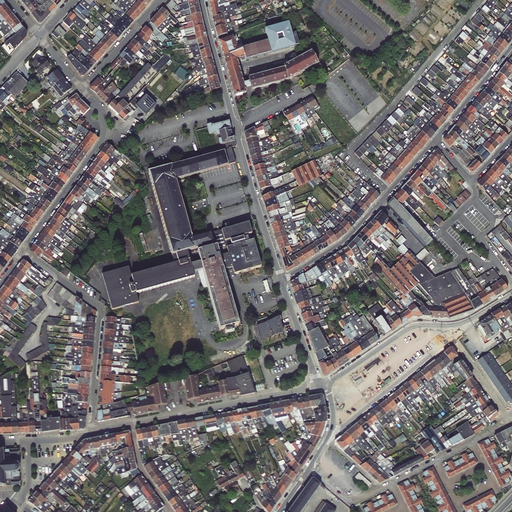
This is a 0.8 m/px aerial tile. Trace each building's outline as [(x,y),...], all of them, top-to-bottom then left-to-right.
[(27,9),(38,0),(28,0),(23,4),(27,9)] [(42,0),(38,0),(27,9),(31,14),(45,3),(42,0)] [(137,17),(141,13),(127,0),(120,0),(120,1),(137,17)] [(127,0),(141,13),(145,8),(135,0),(127,0)] [(135,0),(145,8),(149,4),(144,0),(135,0)] [(415,0),(425,8),(431,0),(415,0)] [(489,0),(482,8),(487,13),(499,0),(489,0)] [(133,22),(137,17),(120,1),(116,5),(133,22)] [(182,11),(199,7),(198,1),(181,5),(182,11)] [(130,26),(133,22),(116,5),(113,2),(110,6),(114,10),(115,8),(117,10),(115,13),(117,15),(130,26)] [(211,8),(213,17),(233,10),(237,9),(235,3),(230,5),(229,2),(224,3),(211,8)] [(158,13),(169,24),(171,26),(173,24),(175,26),(178,22),(168,13),(172,9),(171,8),(172,6),(170,3),(168,5),(166,3),(158,13)] [(5,5),(0,8),(0,15),(8,10),(5,5)] [(181,18),(200,13),(199,7),(182,11),(180,12),(181,18)] [(477,25),(484,17),(482,15),(485,12),(482,9),(472,21),(477,25)] [(8,10),(0,15),(0,23),(12,14),(8,10)] [(213,17),(214,23),(235,16),(233,10),(213,17)] [(84,33),(88,29),(71,13),(67,17),(84,33)] [(122,34),(126,30),(114,19),(113,18),(112,18),(107,13),(103,18),(110,24),(122,34)] [(169,24),(158,13),(154,17),(165,28),(169,24)] [(184,23),(201,19),(200,13),(181,18),(181,22),(184,23)] [(12,14),(0,23),(0,26),(2,29),(16,19),(12,14)] [(501,18),(511,27),(511,20),(507,16),(504,14),(501,18)] [(126,30),(130,26),(117,15),(114,19),(126,30)] [(214,23),(216,28),(237,21),(235,16),(214,23)] [(165,28),(154,17),(149,22),(161,32),(165,28)] [(511,27),(501,18),(497,22),(511,34),(511,27)] [(16,19),(2,29),(0,31),(0,34),(3,37),(20,24),(16,19)] [(181,30),(203,26),(201,19),(184,23),(185,26),(176,28),(177,31),(181,30)] [(238,25),(237,21),(216,28),(217,32),(238,25)] [(493,26),(511,41),(511,39),(511,34),(497,22),(496,21),(493,26)] [(118,39),(122,34),(110,24),(109,26),(105,22),(103,26),(118,39)] [(161,32),(149,22),(145,27),(156,37),(162,43),(165,40),(166,40),(168,39),(161,32)] [(53,33),(59,39),(68,29),(62,23),(53,33)] [(264,29),(267,40),(243,48),(240,44),(242,43),(240,39),(237,40),(236,36),(234,37),(233,35),(219,41),(233,95),(246,93),(245,87),(250,86),(252,90),(289,79),(317,64),(311,51),(286,65),(248,78),(249,81),(243,82),(237,58),(244,56),(244,60),(295,47),(295,45),(299,45),(295,32),(291,33),(289,23),(264,29)] [(20,24),(3,37),(7,42),(24,29),(20,24)] [(114,44),(118,39),(103,26),(101,24),(99,26),(101,28),(98,30),(114,44)] [(240,31),(238,25),(217,32),(218,39),(240,31)] [(182,37),(204,32),(203,26),(181,30),(182,37)] [(490,31),(507,45),(511,41),(493,26),(489,30),(490,31)] [(156,37),(145,27),(141,32),(155,44),(157,42),(154,39),(156,37)] [(27,33),(24,29),(7,42),(1,47),(9,56),(26,37),(27,33)] [(109,48),(114,44),(98,30),(94,35),(109,48)] [(463,31),(455,41),(462,46),(465,41),(468,43),(472,38),(463,31)] [(507,45),(490,31),(487,35),(504,49),(507,45)] [(155,44),(141,32),(137,36),(152,49),(154,47),(156,49),(158,47),(155,44)] [(184,43),(206,38),(204,32),(182,37),(184,43)] [(96,63),(101,58),(82,40),(77,34),(72,40),(78,45),(96,63)] [(101,58),(105,53),(90,39),(86,35),(82,40),(101,58)] [(105,53),(109,48),(94,35),(90,39),(105,53)] [(504,49),(487,35),(483,40),(500,54),(504,49)] [(152,49),(137,36),(134,40),(147,51),(149,50),(152,53),(154,51),(152,49)] [(500,54),(483,40),(480,37),(477,41),(483,46),(482,47),(496,59),(500,54)] [(189,48),(207,43),(206,38),(184,43),(185,49),(189,48)] [(147,51),(134,40),(130,44),(143,56),(146,58),(150,54),(147,51)] [(193,53),(209,48),(207,43),(189,48),(191,53),(193,53)] [(143,56),(130,44),(126,48),(140,59),(143,56)] [(93,67),(96,63),(78,45),(75,47),(78,50),(76,52),(93,67)] [(496,59),(482,47),(478,53),(492,65),(496,59)] [(140,59),(126,48),(109,67),(113,70),(119,64),(123,66),(123,67),(127,62),(129,64),(131,63),(134,66),(140,59)] [(194,59),(211,54),(209,48),(193,53),(194,59)] [(492,65),(478,53),(473,49),(468,54),(488,69),(492,65)] [(88,72),(93,67),(76,52),(75,50),(70,55),(81,64),(80,65),(88,72)] [(204,62),(212,59),(211,54),(194,59),(195,61),(193,62),(194,65),(196,64),(197,68),(204,62)] [(488,69),(468,54),(466,57),(479,66),(477,67),(485,73),(488,69)] [(80,76),(84,77),(88,72),(80,65),(81,64),(70,55),(66,58),(80,76)] [(31,64),(34,67),(33,68),(38,75),(50,66),(44,58),(41,60),(39,57),(31,64)] [(464,63),(482,77),(485,73),(477,67),(470,61),(468,62),(463,58),(461,61),(464,63)] [(204,62),(197,68),(194,72),(196,74),(201,71),(201,70),(204,69),(213,65),(212,59),(204,62)] [(511,67),(506,62),(502,67),(511,75),(511,67)] [(113,111),(128,93),(151,66),(147,63),(121,92),(108,106),(113,111)] [(460,67),(478,81),(482,77),(464,63),(460,67)] [(213,65),(204,69),(206,73),(215,71),(213,65)] [(428,74),(434,79),(440,70),(434,65),(428,74)] [(184,81),(190,74),(181,66),(175,73),(184,81)] [(478,81),(460,67),(457,71),(475,85),(478,81)] [(511,83),(511,75),(502,67),(498,72),(511,83)] [(128,93),(113,111),(118,116),(134,100),(158,73),(153,68),(150,71),(152,74),(146,80),(144,85),(141,83),(130,95),(128,93)] [(52,87),(63,78),(56,70),(47,78),(48,81),(47,82),(51,88),(52,87)] [(475,85),(457,71),(455,74),(459,76),(457,78),(471,89),(475,85)] [(3,87),(16,99),(16,98),(18,100),(23,94),(21,92),(23,89),(25,90),(30,86),(27,84),(28,83),(16,72),(3,87)] [(511,88),(510,87),(511,84),(511,83),(498,72),(494,77),(510,90),(511,91),(511,88)] [(471,89),(457,78),(452,74),(448,78),(468,93),(471,89)] [(216,75),(207,78),(198,81),(199,84),(194,86),(196,88),(204,86),(218,81),(216,75)] [(104,80),(93,92),(96,95),(109,81),(112,78),(109,76),(104,80)] [(93,92),(104,80),(100,77),(90,88),(93,92)] [(509,93),(510,90),(494,77),(490,82),(505,95),(509,98),(511,96),(509,93)] [(63,78),(52,87),(61,97),(63,95),(64,95),(72,89),(63,78)] [(424,78),(420,82),(425,86),(429,82),(424,78)] [(448,85),(464,98),(468,93),(448,78),(446,80),(450,83),(448,85)] [(109,81),(96,95),(99,98),(112,85),(109,81)] [(218,81),(204,86),(205,89),(199,92),(201,96),(211,91),(220,88),(218,81)] [(501,99),(505,95),(490,82),(486,87),(501,99)] [(464,98),(448,85),(445,83),(444,84),(448,89),(447,91),(461,102),(464,98)] [(112,85),(99,98),(104,102),(117,89),(112,85)] [(16,99),(3,87),(0,89),(0,109),(1,111),(5,106),(9,102),(8,101),(10,99),(13,102),(16,99)] [(441,93),(457,106),(461,102),(447,91),(442,87),(440,89),(443,91),(441,93)] [(506,104),(501,99),(486,87),(482,91),(498,105),(500,102),(504,106),(506,104)] [(117,89),(104,102),(108,106),(121,92),(118,89),(117,89)] [(499,106),(498,105),(482,91),(478,96),(492,107),(495,110),(499,106)] [(449,116),(434,103),(422,92),(419,95),(430,104),(428,106),(446,121),(449,116)] [(457,106),(441,93),(440,95),(438,94),(436,96),(453,111),(457,106)] [(74,107),(80,100),(76,94),(67,101),(69,105),(61,112),(64,116),(68,113),(69,112),(74,107)] [(147,94),(136,106),(146,115),(156,104),(147,94)] [(434,103),(449,116),(453,111),(436,96),(433,94),(431,97),(435,100),(434,103)] [(487,112),(492,107),(478,96),(474,101),(487,112)] [(311,97),(304,101),(314,115),(316,114),(314,111),(318,107),(311,97)] [(74,107),(69,112),(74,116),(76,113),(78,114),(80,113),(83,116),(90,109),(80,100),(74,107)] [(134,100),(118,116),(125,122),(130,117),(144,125),(146,123),(145,123),(134,115),(135,114),(133,113),(137,109),(134,107),(136,103),(134,100)] [(308,118),(314,115),(304,101),(299,104),(308,118)] [(492,115),(487,112),(474,101),(470,106),(484,118),(489,121),(488,123),(490,124),(493,123),(489,118),(492,115)] [(427,113),(442,125),(446,121),(428,106),(425,103),(422,105),(428,111),(427,113)] [(302,122),(308,118),(299,104),(293,107),(302,122)] [(482,120),(484,118),(470,106),(466,111),(486,126),(487,123),(485,122),(482,120)] [(293,107),(288,110),(297,125),(298,124),(302,122),(293,107)] [(301,129),(298,124),(297,125),(288,110),(283,113),(298,140),(300,139),(297,135),(299,134),(297,131),(301,129)] [(481,131),(486,126),(466,111),(462,116),(481,131)] [(442,125),(427,113),(423,117),(438,130),(442,125)] [(417,117),(435,133),(438,130),(423,117),(419,115),(417,117)] [(478,134),(481,131),(462,116),(458,120),(475,134),(476,132),(478,134)] [(81,117),(76,124),(78,125),(79,124),(80,125),(85,120),(81,117)] [(435,133),(417,117),(412,122),(414,124),(429,140),(435,133)] [(475,135),(475,134),(458,120),(454,125),(472,141),(473,142),(474,141),(473,140),(474,139),(471,137),(473,135),(474,136),(475,135)] [(245,140),(259,136),(265,134),(265,131),(271,129),(267,121),(245,132),(244,134),(245,140)] [(410,128),(426,143),(429,140),(414,124),(410,128)] [(470,143),(472,141),(454,125),(451,130),(468,144),(469,142),(470,143)] [(86,138),(89,132),(82,126),(78,131),(79,132),(86,138)] [(426,143),(410,128),(406,131),(410,135),(423,147),(426,143)] [(492,155),(509,135),(500,128),(483,147),(492,155)] [(475,152),(468,144),(451,130),(447,134),(472,157),(475,152)] [(86,138),(79,132),(75,138),(82,143),(86,138)] [(86,138),(94,144),(98,139),(89,132),(86,138)] [(469,159),(472,157),(447,134),(443,138),(444,142),(449,148),(467,169),(472,163),(469,159)] [(407,139),(420,151),(423,147),(410,135),(407,139)] [(247,145),(261,141),(259,136),(245,140),(247,145)] [(326,141),(328,146),(337,142),(335,137),(326,141)] [(82,143),(75,138),(71,143),(78,148),(82,143)] [(82,143),(91,149),(94,144),(86,138),(82,143)] [(482,147),(486,143),(481,138),(477,142),(482,147)] [(248,151),(270,144),(273,142),(267,139),(261,141),(247,145),(248,151)] [(398,145),(413,158),(416,154),(404,142),(400,139),(398,142),(400,143),(398,145)] [(420,151),(407,139),(404,142),(416,154),(420,151)] [(413,158),(398,145),(394,141),(392,143),(395,146),(393,149),(409,163),(413,158)] [(78,148),(71,143),(70,145),(68,148),(75,153),(78,148)] [(78,148),(87,154),(91,149),(82,143),(78,148)] [(115,150),(107,143),(104,148),(112,155),(115,150)] [(250,155),(269,150),(272,149),(270,144),(248,151),(250,155)] [(481,146),(476,151),(486,160),(491,155),(481,146)] [(224,151),(148,172),(153,192),(171,255),(176,255),(178,262),(131,276),(128,267),(102,274),(112,311),(138,302),(136,293),(194,277),(193,272),(203,270),(220,330),(228,328),(228,329),(225,330),(225,333),(234,331),(233,329),(232,329),(231,326),(239,324),(226,281),(235,279),(234,274),(261,266),(253,240),(244,243),(244,241),(248,240),(247,237),(247,235),(252,234),(248,222),(193,239),(177,180),(235,163),(231,147),(228,148),(228,150),(224,151)] [(75,153),(68,148),(65,152),(71,158),(75,153)] [(75,153),(83,159),(87,154),(78,148),(75,153)] [(112,155),(104,148),(100,152),(109,159),(112,155)] [(409,163),(393,149),(389,153),(405,168),(409,163)] [(431,154),(444,166),(446,165),(449,170),(447,171),(450,174),(455,170),(437,149),(435,149),(431,154)] [(120,154),(115,150),(112,155),(117,158),(120,161),(122,158),(123,159),(133,167),(135,164),(121,153),(120,154)] [(252,161),(271,155),(269,150),(250,155),(252,161)] [(71,158),(65,152),(63,151),(59,157),(67,163),(71,158)] [(109,159),(100,152),(97,158),(105,164),(109,159)] [(71,158),(80,164),(83,159),(75,153),(71,158)] [(405,168),(389,153),(385,158),(401,172),(405,168)] [(511,159),(505,153),(501,157),(511,167),(511,159)] [(444,166),(431,154),(428,158),(445,176),(448,179),(450,178),(442,169),(444,167),(444,166)] [(117,158),(112,155),(109,159),(114,163),(117,158)] [(253,167),(273,161),(272,155),(271,155),(252,161),(253,167)] [(67,163),(59,157),(57,159),(54,156),(52,159),(53,159),(63,167),(64,168),(67,163)] [(511,167),(501,157),(498,161),(511,174),(511,175),(511,167)] [(67,163),(76,169),(80,164),(71,158),(67,163)] [(105,164),(97,158),(93,163),(101,170),(105,164)] [(401,172),(385,158),(382,161),(381,160),(380,162),(381,163),(397,177),(401,172)] [(425,162),(442,179),(445,176),(428,158),(425,162)] [(63,167),(53,159),(50,163),(54,166),(53,167),(54,168),(60,172),(63,167)] [(114,163),(109,159),(105,164),(110,168),(114,163)] [(273,161),(253,167),(255,172),(275,167),(273,161)] [(292,170),(298,186),(322,177),(316,161),(292,170)] [(511,174),(498,161),(494,165),(508,178),(511,174)] [(421,166),(437,182),(438,180),(442,185),(445,183),(442,179),(425,162),(421,166)] [(64,168),(73,174),(76,169),(67,163),(64,168)] [(101,170),(93,163),(89,168),(97,175),(101,170)] [(397,177),(381,163),(377,168),(393,181),(397,177)] [(109,174),(112,170),(110,168),(105,164),(101,170),(112,179),(114,177),(109,174)] [(508,178),(494,165),(490,169),(508,186),(511,181),(508,178)] [(393,181),(377,168),(375,170),(371,166),(368,169),(388,187),(393,181)] [(418,170),(434,185),(437,182),(421,166),(418,170)] [(60,172),(69,179),(73,174),(64,168),(63,167),(60,172)] [(275,167),(255,172),(256,178),(282,169),(281,167),(276,169),(275,167)] [(60,172),(54,168),(50,173),(56,178),(60,172)] [(97,175),(89,168),(86,173),(94,179),(97,175)] [(258,184),(282,176),(285,175),(282,169),(256,178),(258,184)] [(508,186),(490,169),(486,174),(502,190),(503,189),(506,190),(509,192),(511,190),(508,186)] [(52,183),(56,178),(50,173),(46,170),(42,176),(52,183)] [(112,179),(101,170),(97,175),(108,184),(112,179)] [(414,174),(430,190),(434,185),(418,170),(414,174)] [(56,178),(65,184),(69,179),(60,172),(56,178)] [(94,179),(86,173),(83,177),(91,184),(94,179)] [(409,180),(425,195),(427,197),(431,194),(429,192),(431,190),(430,190),(414,174),(409,180)] [(482,178),(498,195),(502,190),(486,174),(482,178)] [(108,184),(97,175),(94,179),(102,186),(105,188),(108,184)] [(49,188),(52,183),(42,176),(39,181),(44,184),(49,188)] [(282,176),(258,184),(260,190),(280,184),(280,182),(283,181),(282,176)] [(91,184),(83,177),(79,181),(88,188),(91,184)] [(52,183),(62,189),(65,184),(56,178),(52,183)] [(356,182),(376,200),(380,196),(361,178),(358,181),(355,179),(354,180),(356,182)] [(498,195),(482,178),(477,184),(493,202),(495,201),(493,198),(494,196),(497,199),(499,196),(498,195)] [(102,186),(94,179),(91,184),(102,192),(103,193),(105,191),(101,187),(102,186)] [(405,185),(419,198),(421,196),(423,198),(425,195),(409,180),(405,185)] [(49,188),(44,184),(39,181),(38,184),(41,187),(40,189),(42,191),(46,193),(49,188)] [(88,188),(79,181),(76,186),(85,193),(88,188)] [(355,189),(372,205),(376,200),(356,182),(354,184),(356,186),(356,187),(357,187),(355,189)] [(49,188),(58,194),(62,189),(52,183),(49,188)] [(41,192),(42,191),(40,189),(32,184),(29,188),(36,194),(38,191),(41,192)] [(102,192),(91,184),(88,188),(96,195),(99,197),(102,192)] [(401,189),(418,207),(421,209),(423,207),(417,201),(420,199),(419,198),(405,185),(401,189)] [(85,193),(76,186),(72,191),(82,198),(85,193)] [(46,193),(54,200),(58,194),(49,188),(46,193)] [(96,195),(88,188),(85,193),(93,199),(96,195)] [(351,194),(368,209),(372,205),(355,189),(353,188),(351,190),(353,192),(351,194)] [(262,196),(264,203),(285,193),(284,189),(274,194),(272,192),(262,196)] [(397,194),(414,211),(418,207),(401,189),(397,194)] [(460,206),(472,196),(467,190),(455,200),(460,206)] [(85,200),(82,198),(72,191),(70,194),(75,198),(69,206),(72,209),(77,212),(83,203),(85,200)] [(42,198),(51,204),(54,200),(46,193),(42,198)] [(93,199),(85,193),(82,198),(85,200),(90,204),(93,199)] [(264,203),(266,209),(285,202),(292,199),(290,196),(287,197),(285,193),(264,203)] [(42,198),(36,194),(35,196),(33,195),(30,194),(29,196),(32,198),(39,203),(42,198)] [(75,198),(70,194),(64,203),(69,206),(75,198)] [(348,198),(364,214),(368,209),(351,194),(348,198)] [(393,199),(407,214),(410,211),(412,213),(414,211),(397,194),(393,199)] [(340,200),(359,219),(364,214),(348,198),(345,196),(342,200),(341,199),(340,200)] [(39,203),(32,198),(29,203),(35,208),(39,203)] [(39,203),(47,209),(51,204),(42,198),(39,203)] [(407,214),(393,199),(386,206),(425,247),(432,240),(407,214)] [(338,206),(355,223),(359,219),(340,200),(336,204),(338,206)] [(35,208),(29,203),(27,202),(24,206),(32,212),(35,208)] [(266,209),(267,214),(287,207),(291,206),(290,203),(285,204),(285,202),(266,209)] [(451,202),(448,206),(455,212),(458,209),(451,202)] [(35,208),(44,214),(47,209),(39,203),(35,208)] [(72,209),(69,206),(64,203),(60,208),(68,214),(72,209)] [(87,207),(83,203),(77,212),(81,215),(87,207)] [(32,212),(24,206),(20,212),(26,216),(26,215),(29,217),(32,212)] [(123,208),(120,206),(112,214),(114,217),(123,208)] [(338,215),(351,228),(355,223),(338,206),(336,209),(337,209),(335,211),(338,215)] [(267,214),(269,219),(288,212),(287,207),(267,214)] [(32,212),(40,218),(44,214),(35,208),(32,212)] [(68,214),(60,208),(56,213),(64,220),(68,214)] [(77,212),(72,209),(68,214),(73,217),(75,215),(77,216),(77,217),(80,220),(83,222),(85,219),(81,215),(77,212)] [(26,216),(20,212),(18,210),(16,213),(13,210),(11,213),(13,214),(23,220),(26,216)] [(381,211),(376,216),(387,227),(394,234),(398,230),(381,211)] [(29,217),(37,223),(40,218),(32,212),(29,217)] [(291,212),(288,212),(269,219),(271,224),(294,217),(294,215),(292,215),(291,212)] [(330,214),(347,233),(351,228),(338,215),(337,216),(333,212),(330,214)] [(64,220),(56,213),(53,219),(60,225),(64,220)] [(305,213),(294,217),(271,224),(272,229),(293,223),(293,221),(306,217),(305,213)] [(23,220),(13,214),(11,218),(13,220),(12,221),(14,223),(21,228),(25,222),(23,220)] [(72,218),(73,217),(68,214),(64,220),(72,225),(73,226),(75,223),(76,221),(72,218)] [(331,223),(342,237),(347,233),(330,214),(328,216),(332,220),(331,222),(331,223)] [(25,222),(33,228),(37,223),(29,217),(26,215),(26,216),(23,220),(25,222)] [(376,216),(369,223),(388,240),(389,242),(390,241),(390,239),(392,237),(384,229),(387,227),(376,216)] [(439,216),(434,221),(440,227),(444,222),(439,216)] [(60,225),(53,219),(49,223),(58,230),(62,226),(60,225)] [(64,220),(60,225),(62,226),(68,230),(72,225),(64,220)] [(324,223),(338,240),(342,237),(331,223),(328,220),(324,223)] [(21,228),(14,223),(13,225),(9,222),(6,224),(12,228),(17,233),(21,228)] [(21,228),(30,233),(33,228),(25,222),(21,228)] [(58,230),(49,223),(46,227),(55,234),(58,230)] [(272,229),(274,235),(296,227),(296,225),(294,226),(293,223),(272,229)] [(320,227),(333,243),(338,240),(324,223),(320,227)] [(369,223),(365,228),(386,249),(390,247),(386,242),(388,240),(369,223)] [(501,235),(507,242),(511,238),(511,237),(501,225),(492,232),(499,240),(501,239),(499,237),(501,235)] [(68,230),(62,226),(58,230),(65,235),(68,230)] [(55,234),(46,227),(43,232),(52,239),(54,237),(55,234)] [(274,235),(276,239),(294,234),(297,233),(296,230),(300,229),(298,227),(296,227),(274,235)] [(311,231),(324,249),(328,246),(315,228),(314,227),(311,229),(312,230),(311,231)] [(315,228),(328,246),(333,243),(320,227),(318,228),(317,227),(315,228)] [(17,233),(12,228),(10,231),(6,228),(5,230),(14,238),(17,233)] [(17,233),(26,239),(30,233),(21,228),(17,233)] [(385,251),(386,249),(365,228),(361,232),(379,249),(380,246),(385,251)] [(14,238),(5,230),(2,229),(0,232),(0,231),(0,235),(1,236),(10,243),(14,238)] [(307,235),(319,252),(324,249),(311,231),(310,229),(305,232),(307,235)] [(62,239),(65,235),(58,230),(55,234),(62,239)] [(70,232),(68,230),(65,235),(72,240),(74,238),(68,234),(70,232)] [(52,239),(43,232),(40,236),(49,243),(52,239)] [(361,232),(356,237),(371,251),(374,254),(377,251),(379,253),(380,250),(379,249),(361,232)] [(14,238),(22,244),(26,239),(17,233),(14,238)] [(97,236),(91,233),(88,238),(90,239),(93,241),(97,236)] [(306,241),(315,255),(319,252),(307,235),(306,236),(305,235),(303,237),(301,233),(299,233),(298,237),(299,240),(303,238),(306,241)] [(276,239),(277,245),(295,238),(294,234),(276,239)] [(402,245),(407,239),(402,235),(397,240),(402,245)] [(10,243),(1,236),(0,237),(0,242),(6,248),(10,243)] [(49,243),(40,236),(37,240),(46,247),(49,243)] [(356,237),(352,241),(363,258),(371,251),(356,237)] [(10,243),(18,249),(22,244),(14,238),(10,243)] [(297,244),(295,238),(277,245),(279,250),(289,247),(295,245),(297,244)] [(55,247),(58,243),(52,239),(49,243),(55,247)] [(46,247),(37,240),(34,245),(43,251),(46,247)] [(295,245),(305,261),(310,258),(302,243),(301,241),(298,243),(299,245),(297,246),(297,244),(295,245)] [(302,243),(310,258),(315,255),(306,241),(302,243)] [(365,260),(363,258),(352,241),(347,246),(359,264),(365,260)] [(6,248),(15,254),(18,249),(10,243),(6,248)] [(52,252),(55,247),(49,243),(46,247),(52,252)] [(55,247),(52,252),(56,255),(62,246),(58,243),(55,247)] [(43,251),(34,245),(29,251),(39,258),(43,251)] [(294,255),(300,264),(305,261),(295,245),(289,247),(292,251),(294,255)] [(347,246),(342,250),(354,268),(357,266),(359,268),(361,267),(359,264),(347,246)] [(51,253),(52,252),(46,247),(43,251),(52,258),(53,255),(51,253)] [(281,255),(292,251),(289,247),(279,250),(281,255)] [(3,253),(11,259),(15,254),(6,248),(3,253)] [(416,257),(420,261),(429,252),(425,248),(416,257)] [(351,270),(354,268),(342,250),(337,253),(347,269),(350,273),(352,272),(351,270)] [(52,258),(43,251),(39,258),(41,259),(43,256),(50,260),(52,258)] [(418,284),(419,283),(409,272),(419,262),(409,252),(390,270),(377,256),(373,263),(402,295),(404,297),(418,284)] [(0,256),(0,257),(8,264),(11,259),(3,253),(0,256)] [(337,253),(332,257),(343,274),(345,273),(344,272),(347,269),(337,253)] [(288,257),(294,268),(300,264),(294,255),(288,257)] [(294,268),(288,257),(282,259),(286,272),(287,272),(294,268)] [(332,257),(326,260),(336,276),(338,279),(344,275),(343,274),(332,257)] [(20,264),(29,271),(32,267),(23,260),(20,264)] [(326,260),(321,263),(330,277),(334,282),(337,281),(335,277),(336,276),(326,260)] [(443,308),(441,303),(465,293),(464,291),(463,290),(462,289),(450,272),(434,278),(419,262),(409,272),(419,283),(418,284),(431,299),(439,308),(443,308)] [(321,263),(316,266),(330,287),(334,284),(329,277),(330,277),(321,263)] [(17,268),(26,275),(29,271),(20,264),(17,268)] [(71,271),(65,266),(60,273),(67,277),(71,271)] [(324,289),(330,287),(316,266),(311,269),(317,279),(324,289)] [(40,273),(32,267),(29,271),(38,278),(40,276),(39,275),(40,273)] [(11,276),(20,283),(21,282),(26,275),(17,268),(11,276)] [(495,268),(478,277),(483,287),(493,282),(495,284),(501,280),(495,268)] [(317,279),(311,269),(303,274),(307,283),(317,279)] [(38,278),(29,271),(26,275),(38,285),(40,282),(37,280),(38,278)] [(291,288),(307,283),(303,274),(291,281),(290,285),(291,288)] [(470,302),(474,311),(482,305),(462,274),(459,275),(462,279),(468,289),(464,291),(465,293),(470,302)] [(20,283),(11,276),(7,281),(16,288),(20,283)] [(16,288),(7,281),(3,286),(12,293),(13,293),(16,288)] [(20,283),(16,288),(24,295),(28,289),(27,288),(20,283)] [(74,314),(76,297),(57,283),(52,290),(48,296),(66,309),(65,315),(62,319),(61,320),(68,321),(69,316),(74,317),(74,314)] [(307,283),(291,288),(294,294),(309,288),(307,283)] [(32,293),(36,296),(38,298),(39,298),(45,289),(38,285),(35,290),(33,293),(32,293)] [(12,293),(3,286),(0,290),(0,292),(8,298),(12,293)] [(299,310),(320,302),(322,301),(321,297),(333,292),(330,287),(324,289),(311,293),(295,299),(299,310)] [(13,293),(19,298),(20,296),(22,297),(24,295),(16,288),(13,293)] [(295,299),(311,293),(309,288),(294,294),(295,299)] [(431,318),(423,306),(420,301),(419,302),(410,292),(404,297),(407,300),(409,299),(417,310),(422,317),(431,318)] [(8,298),(15,303),(19,298),(13,293),(12,293),(8,298)] [(448,319),(474,311),(470,302),(465,293),(441,303),(443,308),(448,319)] [(413,317),(422,317),(417,310),(409,299),(407,300),(404,297),(402,295),(400,297),(402,299),(399,302),(413,317)] [(38,304),(42,300),(39,298),(38,298),(36,296),(32,301),(33,302),(37,306),(38,304)] [(4,303),(12,310),(14,311),(18,305),(15,303),(8,298),(4,303)] [(405,312),(403,314),(407,320),(413,317),(399,302),(397,299),(395,301),(402,307),(401,308),(405,312)] [(46,307),(42,300),(38,304),(37,306),(33,309),(28,314),(28,313),(27,314),(22,317),(25,319),(30,323),(44,310),(43,310),(46,307)] [(391,300),(387,304),(397,316),(402,324),(407,320),(403,314),(391,300)] [(431,318),(440,318),(434,308),(428,301),(423,306),(431,318)] [(96,312),(82,302),(80,317),(86,317),(96,319),(96,312)] [(301,315),(319,308),(318,305),(321,304),(320,302),(299,310),(301,315)] [(0,308),(9,314),(10,312),(12,310),(4,303),(0,308)] [(377,304),(373,307),(391,332),(396,328),(383,311),(377,304)] [(396,328),(402,324),(397,316),(387,304),(384,306),(386,308),(383,311),(396,328)] [(303,321),(325,313),(325,310),(329,308),(328,305),(319,308),(301,315),(303,321)] [(511,318),(505,307),(504,306),(499,309),(511,330),(511,318)] [(9,314),(0,308),(0,307),(0,311),(7,317),(9,314)] [(385,336),(391,332),(373,307),(368,311),(375,320),(374,321),(385,336)] [(440,318),(448,319),(443,308),(439,308),(434,308),(440,318)] [(503,316),(499,309),(490,314),(495,321),(499,328),(503,325),(499,319),(503,316)] [(329,318),(330,320),(334,319),(331,313),(326,315),(325,313),(303,321),(305,327),(329,318)] [(353,318),(370,346),(379,340),(373,331),(361,313),(358,314),(360,317),(359,318),(357,319),(355,317),(353,318)] [(370,346),(353,318),(351,315),(347,318),(366,349),(370,346)] [(279,317),(256,326),(260,334),(258,334),(260,341),(284,332),(280,321),(281,321),(279,317)] [(61,320),(62,319),(49,318),(48,323),(47,325),(57,326),(61,320)] [(329,318),(305,327),(307,333),(318,328),(324,326),(324,323),(330,320),(329,318)] [(366,349),(347,318),(343,321),(362,352),(366,349)] [(362,352),(343,321),(342,319),(339,321),(344,330),(342,332),(345,337),(343,339),(342,337),(341,338),(353,358),(362,352)] [(0,327),(1,326),(7,330),(9,327),(0,322),(0,321),(0,327)] [(37,328),(30,323),(21,337),(15,345),(12,350),(9,354),(8,357),(21,369),(26,363),(17,356),(37,328)] [(48,323),(43,323),(42,335),(40,335),(41,347),(26,355),(29,362),(49,351),(49,344),(47,331),(47,325),(48,323)] [(328,347),(322,337),(318,328),(307,333),(315,354),(320,351),(328,347)] [(84,335),(71,334),(69,333),(69,337),(72,338),(72,340),(83,341),(84,335)] [(353,358),(341,338),(339,339),(335,334),(334,335),(349,361),(353,358)] [(344,364),(327,338),(326,335),(322,337),(328,347),(339,367),(344,364)] [(349,361),(334,335),(327,338),(344,364),(349,361)] [(15,345),(21,337),(19,336),(17,340),(12,336),(9,340),(11,341),(10,342),(12,343),(15,345)] [(9,354),(12,350),(9,347),(6,346),(5,347),(6,347),(4,351),(9,354)] [(339,367),(328,347),(320,351),(329,374),(339,367)] [(449,348),(443,353),(450,361),(457,356),(452,348),(449,348)] [(329,374),(320,351),(315,354),(323,376),(326,376),(329,374)] [(451,363),(450,361),(443,353),(438,357),(446,366),(451,363)] [(494,360),(489,353),(478,360),(481,364),(480,365),(482,369),(494,360)] [(227,362),(233,378),(248,374),(242,356),(227,362)] [(460,361),(457,356),(450,361),(451,363),(446,366),(446,367),(452,374),(456,370),(453,366),(460,361)] [(446,366),(438,357),(434,360),(442,370),(446,367),(446,366)] [(442,370),(434,360),(429,364),(437,374),(442,370)] [(488,375),(499,368),(494,360),(482,369),(485,372),(485,371),(488,375)] [(472,377),(460,361),(453,366),(456,370),(466,382),(472,377)] [(437,374),(429,364),(424,368),(432,378),(433,378),(437,374)] [(448,377),(452,374),(446,367),(442,370),(446,375),(448,377)] [(202,372),(201,373),(202,375),(207,375),(210,382),(216,379),(212,368),(206,370),(202,372)] [(432,378),(424,368),(420,372),(427,381),(428,382),(432,378)] [(504,375),(499,368),(488,375),(491,379),(490,380),(492,383),(504,375)] [(453,383),(448,377),(442,370),(437,374),(442,379),(444,377),(450,385),(453,383)] [(427,381),(420,372),(415,376),(423,385),(427,381)] [(12,410),(10,382),(10,373),(3,377),(0,378),(0,384),(1,407),(2,419),(7,418),(7,411),(12,410)] [(100,374),(100,381),(110,382),(110,383),(115,383),(115,375),(111,375),(100,374)] [(254,394),(248,374),(233,378),(241,396),(254,394)] [(437,374),(433,378),(437,383),(439,381),(443,386),(445,384),(442,379),(437,374)] [(121,376),(115,375),(115,383),(137,384),(138,377),(121,376)] [(197,375),(183,379),(185,387),(187,400),(196,399),(199,398),(198,389),(197,387),(200,386),(197,375)] [(498,390),(509,382),(504,375),(492,383),(495,387),(496,386),(498,390)] [(423,385),(415,376),(411,379),(419,388),(423,385)] [(475,382),(472,377),(466,382),(463,383),(466,388),(475,382)] [(241,396),(233,378),(225,380),(225,381),(228,395),(229,397),(236,396),(241,396)] [(437,383),(433,378),(432,378),(428,382),(436,392),(439,390),(437,389),(440,386),(437,383)] [(419,388),(411,379),(407,383),(414,392),(419,388)] [(221,396),(228,395),(225,381),(218,383),(219,387),(220,397),(221,396)] [(427,381),(423,385),(430,394),(431,395),(434,393),(436,396),(438,394),(436,392),(428,382),(427,381)] [(3,424),(13,424),(17,424),(16,410),(15,382),(10,382),(12,410),(7,411),(7,418),(2,419),(3,424)] [(478,386),(475,382),(466,388),(468,391),(469,392),(478,386)] [(511,391),(511,386),(509,382),(498,390),(500,393),(500,394),(502,398),(511,391)] [(414,392),(407,383),(402,386),(410,395),(414,392)] [(153,395),(153,397),(165,395),(164,391),(163,384),(148,387),(150,396),(153,395)] [(430,394),(423,385),(419,388),(427,399),(429,401),(431,399),(428,395),(430,394)] [(410,395),(402,386),(398,390),(405,399),(410,395)] [(481,391),(478,386),(469,392),(468,393),(472,397),(481,391)] [(210,401),(208,389),(208,387),(204,388),(198,389),(199,398),(196,399),(197,403),(210,401)] [(220,397),(219,387),(213,388),(216,400),(222,399),(221,396),(220,397)] [(99,388),(98,398),(108,399),(109,389),(99,388)] [(422,397),(423,398),(424,397),(426,399),(427,399),(419,388),(414,392),(418,397),(420,399),(422,397)] [(124,390),(119,390),(118,402),(124,401),(137,397),(136,391),(124,390)] [(405,399),(398,390),(393,394),(401,402),(405,399)] [(40,408),(39,398),(39,391),(32,391),(33,399),(34,421),(35,422),(40,422),(40,408)] [(475,402),(485,396),(481,391),(472,397),(472,398),(475,402)] [(510,404),(511,402),(511,391),(502,398),(505,402),(506,401),(507,403),(508,401),(510,404)] [(418,397),(414,392),(410,395),(414,400),(418,397)] [(461,397),(463,396),(460,392),(454,396),(457,400),(461,397)] [(462,404),(472,398),(472,397),(468,393),(463,396),(461,397),(463,400),(453,406),(454,406),(450,409),(451,411),(457,407),(462,404)] [(401,402),(393,394),(389,397),(396,406),(401,402)] [(65,420),(70,419),(69,409),(65,409),(64,403),(64,399),(67,399),(67,397),(67,395),(62,395),(62,401),(62,408),(58,409),(59,416),(59,418),(59,420),(65,420)] [(165,395),(153,397),(155,406),(157,406),(167,404),(165,395)] [(321,395),(308,397),(310,408),(317,407),(325,405),(323,396),(321,395)] [(410,395),(405,399),(413,408),(416,412),(419,409),(417,407),(419,406),(417,403),(414,400),(410,395)] [(143,397),(146,413),(159,411),(157,406),(155,406),(153,397),(147,399),(146,396),(143,397)] [(478,407),(488,401),(485,396),(475,402),(475,403),(478,407)] [(134,411),(134,414),(136,415),(146,413),(143,397),(139,398),(139,400),(132,402),(132,404),(134,411)] [(396,406),(389,397),(384,401),(391,410),(396,406)] [(304,409),(302,398),(296,400),(298,407),(299,410),(304,409)] [(471,406),(475,403),(475,402),(472,398),(462,404),(457,407),(459,409),(465,405),(467,408),(471,406)] [(401,402),(405,408),(407,406),(410,410),(413,408),(405,399),(401,402)] [(298,407),(296,400),(289,401),(292,408),(298,407)] [(108,413),(126,409),(125,405),(124,401),(118,402),(108,405),(104,406),(105,410),(102,411),(102,415),(108,414),(108,413)] [(292,408),(289,401),(281,402),(286,413),(286,416),(293,412),(292,408)] [(391,410),(384,401),(379,405),(386,414),(391,410)] [(491,406),(488,401),(478,407),(482,412),(491,406)] [(286,413),(281,402),(274,404),(279,414),(286,413)] [(405,408),(401,402),(396,406),(400,411),(403,414),(407,419),(410,417),(406,413),(408,412),(406,410),(405,408)] [(82,411),(86,411),(87,403),(77,403),(78,412),(82,412),(82,411)] [(471,406),(472,407),(468,410),(467,411),(469,414),(472,412),(478,407),(475,403),(471,406)] [(126,409),(127,413),(134,411),(132,404),(125,405),(126,409)] [(279,414),(274,404),(268,405),(271,412),(272,416),(279,414)] [(104,406),(98,405),(96,421),(98,422),(104,421),(102,415),(102,411),(105,410),(104,406)] [(271,412),(268,405),(257,407),(263,414),(271,412)] [(326,413),(325,405),(317,407),(319,414),(326,413)] [(386,414),(379,405),(375,409),(382,418),(386,414)] [(391,410),(397,417),(398,418),(403,414),(400,411),(396,406),(391,410)] [(495,411),(491,406),(482,412),(482,413),(485,417),(495,411)] [(263,414),(257,407),(253,408),(257,418),(258,418),(264,417),(263,414)] [(292,408),(293,412),(294,417),(294,419),(297,424),(303,422),(299,410),(298,407),(292,408)] [(304,409),(306,416),(310,416),(314,415),(319,414),(317,407),(310,408),(304,409)] [(478,407),(472,412),(472,413),(468,415),(469,416),(465,419),(467,422),(468,422),(472,419),(478,415),(482,413),(482,412),(478,407)] [(257,418),(253,408),(246,409),(252,420),(257,418)] [(102,415),(104,421),(128,417),(127,413),(126,409),(108,413),(108,414),(102,415)] [(252,420),(246,409),(241,410),(247,421),(252,420)] [(382,418),(375,409),(370,412),(378,421),(382,418)] [(247,421),(241,410),(237,411),(242,421),(247,421)] [(397,417),(391,410),(386,414),(392,422),(394,423),(396,422),(395,420),(397,417)] [(242,421),(237,411),(231,412),(236,422),(236,423),(242,421)] [(497,415),(495,411),(485,417),(490,423),(497,415)] [(236,422),(231,412),(225,413),(230,423),(236,422)] [(271,412),(263,414),(264,417),(270,426),(271,427),(276,424),(272,416),(271,412)] [(290,420),(294,419),(294,417),(293,412),(286,416),(286,413),(279,414),(272,416),(276,424),(282,433),(283,432),(285,431),(278,419),(286,417),(286,419),(288,418),(290,421),(290,420)] [(378,421),(370,412),(366,416),(373,425),(378,421)] [(230,423),(225,413),(220,414),(225,425),(230,423)] [(326,413),(319,414),(314,415),(315,423),(326,422),(326,413)] [(225,425),(220,414),(214,415),(217,423),(218,426),(225,425)] [(382,418),(386,423),(388,425),(392,422),(386,414),(382,418)] [(217,423),(214,415),(203,417),(205,425),(217,423)] [(306,419),(307,423),(315,423),(314,415),(310,416),(310,419),(306,419)] [(373,425),(366,416),(361,419),(369,428),(373,425)] [(78,419),(79,430),(83,430),(85,428),(86,417),(78,417),(78,419)] [(205,425),(203,417),(193,419),(195,427),(205,425)] [(270,426),(264,417),(258,418),(261,424),(264,423),(267,428),(270,426)] [(485,427),(490,423),(485,417),(481,420),(478,422),(470,427),(470,428),(471,430),(481,422),(485,427)] [(47,432),(60,430),(59,420),(59,418),(46,419),(46,421),(47,432)] [(261,424),(258,418),(257,418),(252,420),(256,429),(259,428),(260,429),(263,428),(261,424)] [(382,418),(378,421),(382,427),(384,429),(388,425),(386,423),(382,418)] [(195,427),(193,419),(185,421),(187,429),(195,427)] [(369,428),(361,419),(357,423),(364,432),(368,429),(369,428)] [(247,421),(250,427),(253,434),(257,432),(256,429),(252,420),(247,421)] [(187,429),(185,421),(176,422),(178,431),(187,429)] [(242,421),(236,423),(240,432),(242,431),(244,435),(247,434),(242,421)] [(250,427),(247,421),(242,421),(247,434),(247,435),(251,434),(251,436),(253,435),(253,434),(250,427)] [(382,427),(378,421),(373,425),(376,428),(378,431),(381,434),(383,433),(383,432),(385,430),(384,429),(382,427)] [(179,434),(178,431),(176,422),(168,424),(170,434),(171,435),(179,434)] [(236,423),(236,422),(230,423),(233,433),(234,435),(237,434),(237,433),(240,432),(236,423)] [(324,430),(326,422),(315,423),(313,429),(311,435),(313,435),(321,437),(324,430)] [(470,428),(470,427),(467,422),(455,429),(458,434),(463,440),(474,435),(471,430),(470,428)] [(481,422),(471,430),(474,435),(485,427),(481,422)] [(230,423),(225,425),(226,430),(228,435),(233,433),(230,423)] [(357,423),(352,427),(360,436),(364,433),(364,432),(357,423)] [(0,424),(0,435),(13,434),(13,424),(3,424),(0,424)] [(170,434),(168,424),(155,426),(158,436),(170,434)] [(206,429),(205,425),(195,427),(197,436),(201,446),(207,444),(205,434),(207,434),(206,429)] [(369,428),(368,429),(371,432),(376,437),(380,442),(382,440),(380,438),(383,436),(381,434),(378,431),(376,428),(373,425),(369,428)] [(158,436),(155,426),(150,427),(153,438),(159,437),(158,436)] [(436,454),(447,449),(434,430),(430,426),(421,433),(426,439),(427,441),(434,450),(434,451),(436,454)] [(451,446),(447,441),(445,442),(438,434),(443,430),(440,426),(434,430),(447,449),(451,447),(451,446)] [(197,436),(195,427),(187,429),(189,438),(194,437),(196,443),(191,445),(192,450),(201,446),(197,436)] [(352,427),(345,433),(353,441),(360,436),(352,427)] [(189,438),(187,429),(178,431),(179,434),(180,437),(185,436),(186,441),(189,440),(189,438)] [(308,433),(307,430),(306,430),(302,435),(309,439),(306,443),(308,444),(313,435),(311,435),(308,433)] [(506,444),(510,442),(508,437),(505,430),(500,433),(506,444)] [(129,431),(123,433),(124,438),(125,439),(126,449),(132,447),(130,433),(129,431)] [(123,433),(114,434),(116,443),(120,442),(120,438),(122,438),(124,438),(123,433)] [(345,433),(340,437),(348,447),(350,445),(354,442),(353,441),(345,433)] [(366,436),(364,433),(360,436),(367,444),(369,442),(367,439),(369,438),(367,435),(366,436)] [(494,436),(499,444),(502,451),(506,450),(504,447),(506,446),(506,444),(500,433),(494,436)] [(163,437),(171,435),(170,434),(158,436),(159,437),(161,444),(165,442),(163,437)] [(180,437),(179,434),(171,435),(173,442),(178,440),(179,446),(182,445),(180,437)] [(451,446),(463,440),(458,434),(447,441),(451,446)] [(314,448),(321,437),(313,435),(308,444),(308,445),(314,448)] [(273,439),(278,436),(269,440),(268,440),(270,445),(269,441),(273,439)] [(354,442),(360,449),(363,447),(367,452),(371,449),(367,444),(360,436),(353,441),(354,442)] [(98,437),(93,439),(94,449),(94,450),(101,449),(100,448),(98,437)] [(161,444),(159,437),(153,438),(155,448),(156,449),(158,448),(158,446),(161,445),(161,444)] [(348,447),(340,437),(334,441),(334,444),(343,451),(348,447)] [(155,448),(153,438),(147,439),(148,443),(151,442),(153,449),(155,448)] [(482,451),(494,445),(491,438),(488,439),(488,440),(486,441),(486,440),(478,444),(482,451)] [(93,439),(85,440),(88,451),(94,449),(93,439)] [(148,443),(147,439),(142,440),(144,446),(146,446),(147,451),(150,450),(148,443)] [(302,448),(298,439),(296,441),(298,445),(297,446),(294,448),(298,454),(302,448)] [(307,458),(314,448),(308,445),(308,444),(306,443),(298,439),(302,448),(307,458)] [(88,451),(85,440),(82,442),(78,446),(84,451),(88,451)] [(434,450),(427,441),(420,447),(427,455),(430,453),(434,451),(434,450)] [(356,452),(356,451),(358,450),(360,452),(361,451),(360,449),(354,442),(350,445),(356,452)] [(348,447),(355,454),(355,453),(356,454),(357,452),(356,451),(356,452),(350,445),(348,447)] [(494,445),(482,451),(485,459),(494,454),(495,453),(493,449),(495,448),(494,445)] [(84,451),(78,446),(74,451),(80,456),(84,451)] [(105,447),(100,448),(101,449),(102,458),(106,457),(106,455),(109,455),(112,453),(112,452),(111,446),(105,447)] [(298,454),(294,448),(292,446),(287,450),(290,453),(294,459),(298,454)] [(348,447),(343,451),(351,458),(355,454),(348,447)] [(427,455),(420,447),(415,450),(420,456),(423,461),(429,458),(427,455)] [(301,469),(307,458),(302,448),(298,454),(294,459),(295,463),(301,469)] [(19,449),(3,450),(4,462),(14,462),(17,462),(19,465),(19,456),(19,449)] [(84,451),(94,460),(96,458),(94,450),(94,449),(88,451),(84,451)] [(96,458),(98,468),(103,462),(102,458),(101,449),(94,450),(96,458)] [(0,485),(5,486),(5,474),(15,473),(18,472),(19,469),(19,465),(17,462),(14,462),(4,462),(3,450),(0,450),(0,485)] [(372,457),(369,460),(374,465),(375,464),(378,460),(374,458),(380,452),(378,450),(375,453),(372,457)] [(80,456),(74,451),(70,455),(78,462),(82,458),(80,456)] [(82,458),(90,465),(94,460),(84,451),(80,456),(82,458)] [(134,459),(133,452),(122,455),(124,461),(134,459)] [(290,461),(286,466),(288,467),(290,470),(295,463),(294,459),(290,453),(287,456),(290,461)] [(356,454),(355,453),(355,454),(351,458),(360,466),(366,463),(369,460),(366,456),(362,459),(356,454)] [(464,457),(470,467),(477,463),(472,453),(464,457)] [(494,454),(485,459),(489,466),(497,461),(494,454)] [(78,462),(70,455),(66,460),(74,467),(78,462)] [(122,455),(113,457),(114,463),(123,461),(124,461),(122,455)] [(159,459),(153,461),(156,468),(166,461),(168,461),(164,455),(159,458),(159,459)] [(493,473),(501,468),(502,467),(500,460),(504,457),(502,455),(498,458),(499,460),(497,461),(489,466),(493,473)] [(423,461),(420,456),(413,460),(415,465),(423,461)] [(457,461),(462,471),(470,467),(464,457),(457,461)] [(82,458),(78,462),(86,470),(90,465),(82,458)] [(98,468),(96,458),(94,460),(90,465),(86,470),(92,475),(98,468)] [(135,464),(134,459),(124,461),(123,461),(124,467),(135,464)] [(74,467),(66,460),(62,464),(70,471),(74,467)] [(283,474),(288,467),(286,466),(285,463),(283,460),(278,462),(283,474)] [(367,473),(374,465),(369,460),(366,463),(360,466),(367,473)] [(415,465),(413,460),(405,464),(408,469),(415,465)] [(153,461),(144,467),(148,474),(156,468),(153,461)] [(156,468),(159,473),(166,468),(169,466),(166,461),(156,468)] [(450,464),(455,474),(462,471),(457,461),(450,464)] [(78,462),(74,467),(81,473),(83,471),(84,472),(86,470),(78,462)] [(296,475),(301,469),(295,463),(290,470),(296,475)] [(70,471),(62,464),(58,469),(66,476),(70,471)] [(137,469),(135,464),(124,467),(126,473),(129,472),(137,469)] [(367,473),(371,477),(379,468),(375,464),(374,465),(367,473)] [(408,469),(405,464),(398,468),(401,472),(408,469)] [(455,474),(450,464),(443,468),(449,478),(455,474)] [(173,470),(169,466),(166,468),(159,473),(163,478),(163,477),(173,470)] [(237,466),(232,469),(234,472),(233,473),(237,481),(244,477),(242,472),(240,472),(237,466)] [(456,511),(435,466),(423,471),(426,476),(423,478),(426,483),(429,482),(433,491),(431,492),(433,497),(436,496),(440,505),(438,506),(440,511),(443,510),(444,511),(456,511)] [(81,473),(74,467),(70,471),(81,481),(83,479),(86,481),(88,479),(81,473)] [(124,467),(116,469),(117,472),(117,475),(126,473),(124,467)] [(293,480),(296,475),(290,470),(288,467),(283,474),(293,480)] [(156,468),(148,474),(151,479),(159,473),(156,468)] [(218,468),(215,470),(220,477),(223,475),(218,468)] [(371,477),(376,480),(383,472),(379,468),(371,477)] [(401,472),(398,468),(391,472),(393,476),(401,472)] [(496,480),(504,476),(501,468),(493,473),(496,480)] [(5,474),(5,486),(11,485),(11,486),(20,486),(19,469),(18,472),(15,473),(5,474)] [(66,476),(58,469),(54,473),(62,481),(66,476)] [(141,475),(137,469),(129,472),(135,480),(141,475)] [(383,472),(390,478),(392,477),(389,475),(390,475),(387,473),(389,471),(387,469),(383,472)] [(174,472),(173,470),(163,477),(167,482),(175,476),(173,473),(174,472)] [(81,481),(70,471),(66,476),(74,484),(75,482),(78,484),(81,481)] [(237,481),(233,473),(231,471),(229,472),(226,473),(227,476),(231,484),(237,481)] [(383,472),(376,480),(379,483),(390,478),(383,472)] [(62,481),(54,473),(50,478),(57,486),(62,481)] [(159,473),(151,479),(154,483),(163,478),(159,473)] [(354,478),(367,489),(371,484),(359,473),(354,478)] [(178,474),(175,476),(167,482),(170,487),(181,479),(180,476),(178,474)] [(285,491),(293,480),(283,474),(280,479),(285,491)] [(148,484),(141,475),(135,480),(128,486),(131,490),(135,486),(139,491),(148,484)] [(74,484),(66,476),(62,481),(68,486),(69,485),(76,490),(78,488),(74,484)] [(220,489),(231,484),(227,476),(226,476),(216,481),(220,489)] [(270,494),(273,489),(267,478),(267,476),(263,478),(265,484),(270,494)] [(267,478),(273,489),(276,485),(273,479),(271,476),(267,478)] [(504,476),(496,480),(500,487),(508,482),(504,476)] [(163,477),(163,478),(154,483),(158,489),(167,482),(163,477)] [(57,486),(50,478),(45,483),(52,490),(53,490),(57,486)] [(314,478),(311,479),(287,511),(335,511),(336,511),(326,503),(319,511),(315,511),(314,511),(301,511),(319,486),(321,484),(314,478)] [(185,484),(181,479),(170,487),(174,491),(179,488),(183,485),(185,484)] [(282,496),(285,491),(280,479),(276,485),(282,496)] [(401,493),(411,488),(412,487),(409,483),(411,482),(410,479),(397,486),(401,493)] [(68,486),(62,481),(57,486),(63,491),(65,488),(68,491),(70,488),(68,486)] [(170,487),(167,482),(158,489),(162,493),(170,487)] [(52,490),(45,483),(41,487),(48,494),(52,490)] [(151,489),(148,484),(139,491),(142,495),(151,489)] [(264,491),(267,498),(270,494),(265,484),(261,486),(264,491)] [(101,485),(94,492),(98,496),(105,488),(101,485)] [(279,500),(282,496),(276,485),(273,489),(279,500)] [(63,491),(57,486),(53,490),(60,497),(62,495),(66,499),(69,496),(63,491)] [(131,490),(128,486),(125,488),(131,496),(133,495),(131,493),(132,492),(131,490)] [(131,493),(133,495),(139,491),(135,486),(131,490),(132,492),(131,493)] [(48,494),(41,487),(36,492),(45,499),(49,495),(48,494)] [(174,491),(170,487),(162,493),(165,498),(174,491)] [(238,487),(233,490),(236,496),(242,492),(238,487)] [(182,492),(179,488),(174,491),(177,496),(182,492)] [(411,488),(401,493),(405,500),(415,495),(411,488)] [(154,493),(151,489),(142,495),(145,500),(154,493)] [(276,504),(279,500),(273,489),(270,494),(276,504)] [(60,497),(53,490),(52,490),(48,494),(49,495),(54,500),(60,505),(62,507),(67,502),(60,497)] [(133,495),(131,496),(134,501),(142,495),(139,491),(133,495)] [(174,491),(165,498),(168,502),(177,496),(174,491)] [(254,493),(262,506),(265,501),(262,495),(260,496),(258,491),(254,493)] [(493,491),(463,503),(467,511),(480,511),(479,509),(488,505),(489,508),(495,505),(493,501),(497,500),(493,491)] [(45,499),(36,492),(32,497),(41,504),(45,499)] [(186,497),(182,492),(177,496),(180,500),(186,497)] [(157,498),(154,493),(145,500),(149,504),(157,498)] [(273,509),(276,504),(270,494),(267,498),(265,501),(273,509)] [(49,495),(45,499),(50,504),(54,500),(49,495)] [(142,495),(134,501),(130,504),(132,506),(135,504),(136,507),(138,505),(141,504),(145,500),(142,495)] [(186,497),(180,500),(184,505),(189,502),(191,500),(188,495),(186,497)] [(392,495),(384,498),(386,503),(389,508),(397,504),(394,499),(392,495)] [(415,495),(405,500),(409,507),(418,502),(422,500),(420,497),(417,499),(415,495)] [(180,500),(177,496),(168,502),(171,506),(180,500)] [(41,504),(32,497),(28,502),(37,508),(39,506),(40,504),(41,504)] [(161,502),(157,498),(149,504),(152,509),(161,502)] [(382,511),(389,508),(386,503),(384,498),(377,502),(379,506),(381,511),(382,511)] [(50,504),(45,499),(41,504),(40,504),(47,510),(52,505),(50,504)] [(192,499),(191,500),(189,502),(184,505),(187,510),(188,511),(192,511),(195,510),(192,506),(195,504),(192,499)] [(184,505),(180,500),(171,506),(175,511),(184,505)] [(262,506),(267,511),(270,511),(273,509),(265,501),(262,506)] [(315,511),(319,511),(326,503),(323,501),(315,511)] [(156,511),(164,507),(161,502),(152,509),(154,511),(156,511)] [(205,502),(195,510),(192,511),(196,511),(205,505),(204,504),(206,503),(205,502)] [(381,511),(379,506),(377,502),(370,506),(372,510),(373,511),(381,511)] [(411,511),(415,511),(422,509),(424,508),(423,506),(421,507),(418,502),(409,507),(411,511)]
